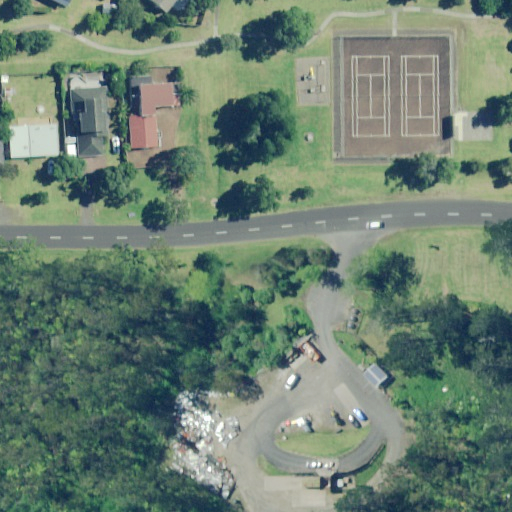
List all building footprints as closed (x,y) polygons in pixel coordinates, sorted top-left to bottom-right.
[(148,0),(163,13),(174,0),(178,0),(179,0),(178,0),(148,0)] [(153,107),(176,107),(176,95),(167,95),(167,85),(136,86),(136,98),(128,98),(128,148),(153,148),(153,107)] [(104,136),(104,89),(69,90),(69,115),(76,115),(76,157),(100,157),(100,136),(104,136)] [(54,156),(52,125),(6,128),(7,158),(54,156)] [(291,367),(304,354),(295,346),(282,359),(291,367)] [(368,356),(357,367),(369,379),(381,369),(368,356)]
